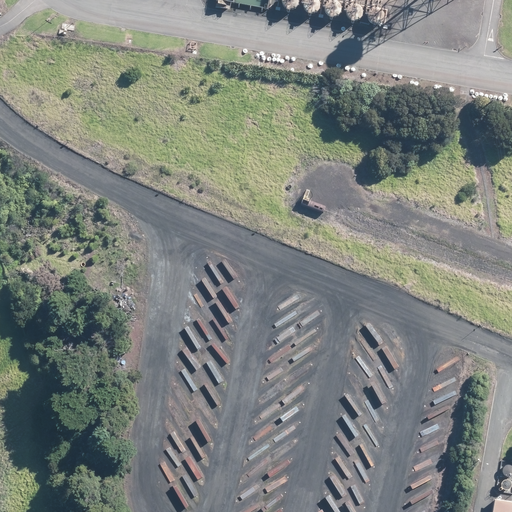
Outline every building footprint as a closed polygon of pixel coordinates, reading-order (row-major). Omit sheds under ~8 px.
[(309,9),(310,11),(312,12),(315,13),(317,12),(319,11),(321,9),(322,7),(322,4),(321,2),(320,0),(319,0),(310,0),(309,1),(308,3),(307,5),(308,7),(309,9)] [(330,13),(332,15),(334,16),(336,16),(339,16),(341,15),(342,13),(343,11),(343,8),(343,6),(341,4),(339,3),(337,2),(334,2),(332,3),(331,5),(330,7),(329,9),(329,11),(330,13)] [(348,17),(350,19),(352,20),(354,20),(357,20),(359,19),(360,17),(361,14),(361,12),(361,10),(359,8),(357,6),(355,6),(353,6),(350,7),(349,8),(348,10),(347,12),(347,15),(348,17)] [(371,21),(373,23),(375,24),(378,24),(380,24),(382,22),(384,21),(384,18),(385,16),(384,14),(382,12),(380,10),(378,10),(376,10),(374,11),(372,12),(371,14),(370,16),(370,19),(371,21)] [(511,511),(511,497),(493,495),(490,511),(511,511)]
